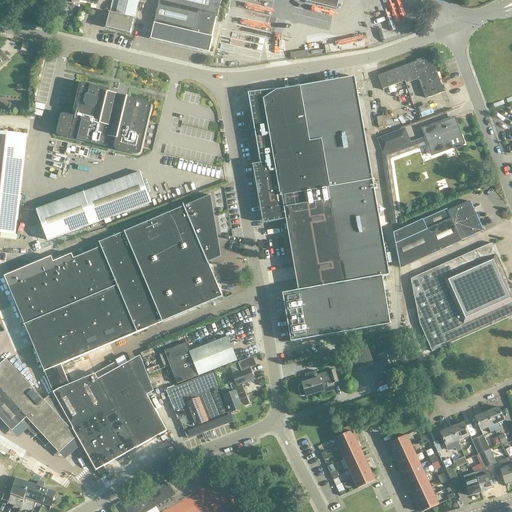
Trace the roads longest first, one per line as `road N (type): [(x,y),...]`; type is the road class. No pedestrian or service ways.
road 1 (unclassified): [(275,422),(279,400),(219,78)]
road 2 (unclassified): [(219,78),(353,61),(449,30)]
road 3 (unclassified): [(219,78),(0,25)]
road 4 (unclassified): [(275,422),(154,471),(83,511)]
road 5 (unknown): [(423,364),(405,277),(511,228)]
road 6 (unclassified): [(511,198),(449,30)]
